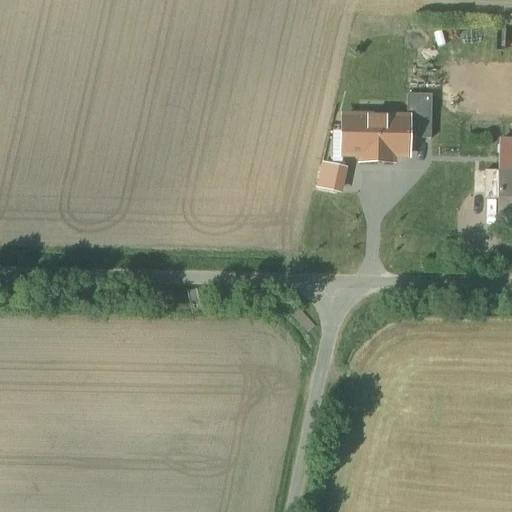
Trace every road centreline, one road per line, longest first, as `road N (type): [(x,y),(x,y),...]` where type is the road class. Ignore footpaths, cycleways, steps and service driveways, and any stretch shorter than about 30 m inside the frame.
road 1 (unclassified): [(0,279),(338,285)]
road 2 (unclassified): [(293,511),(338,285)]
road 3 (unclassified): [(338,285),(511,289)]
